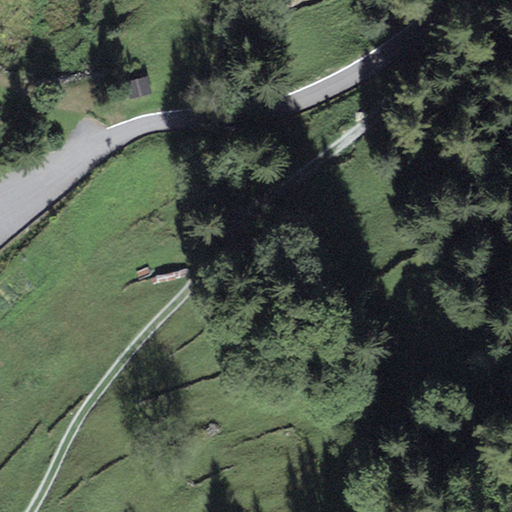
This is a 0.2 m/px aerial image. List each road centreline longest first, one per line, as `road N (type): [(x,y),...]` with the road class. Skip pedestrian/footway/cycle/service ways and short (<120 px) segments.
road 1 (track): [(480,0),(335,149),(277,196),(93,396),(31,511)]
road 2 (residential): [(446,0),(303,96),(143,120),(110,132),(56,170),(0,187)]
